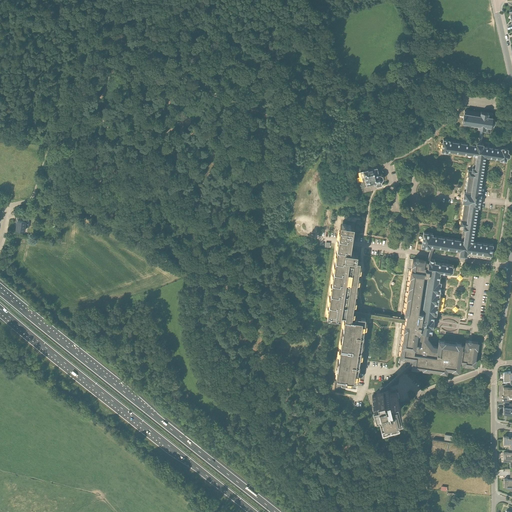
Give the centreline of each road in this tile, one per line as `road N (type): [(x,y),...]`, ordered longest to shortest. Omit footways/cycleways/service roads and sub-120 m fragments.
road 1 (unclassified): [(422,397),(364,465),(331,473),(308,467),(282,445),(207,324),(188,261),(87,207),(8,206)]
road 2 (trunk): [(274,511),(0,292)]
road 3 (trunk): [(0,309),(252,511)]
